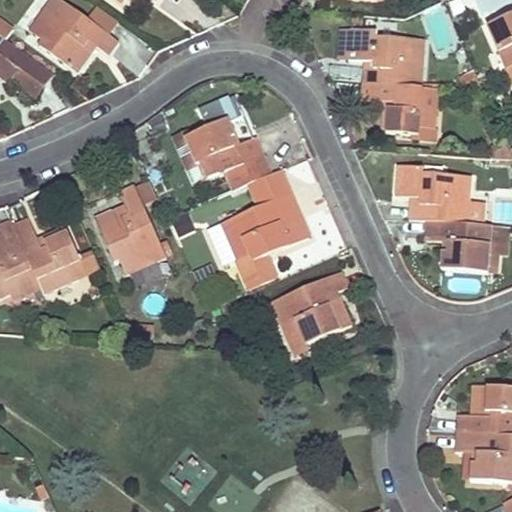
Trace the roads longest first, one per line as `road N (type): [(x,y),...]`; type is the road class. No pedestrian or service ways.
road 1 (residential): [(0,170),(54,154),(186,71),(219,60),(254,62),(287,79),(310,110),(392,291),(411,312),(441,323)]
road 2 (residential): [(424,511),(404,460),(403,430),(441,323)]
